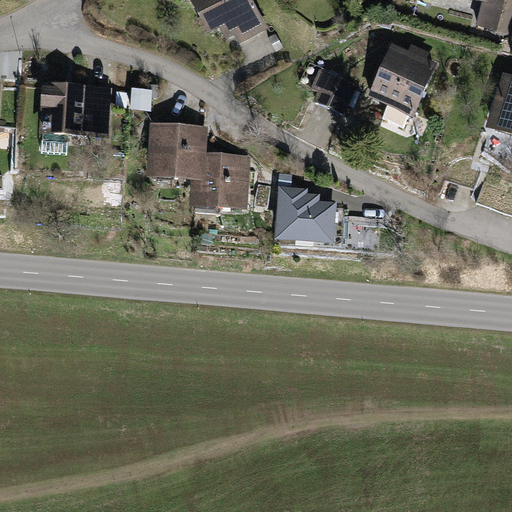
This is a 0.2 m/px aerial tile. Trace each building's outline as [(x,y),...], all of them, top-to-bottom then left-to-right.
[(251,0),(187,0),(209,38),(220,32),(227,45),(235,41),(240,49),(270,32),(253,3),(251,0)] [(455,0),(482,7),(476,29),(497,34),(505,0),(455,0)] [(276,37),(268,41),(276,54),(283,50),(276,37)] [(438,68),(392,48),(368,102),(414,122),(438,68)] [(358,88),(320,72),(311,91),(319,94),(314,105),(344,118),(358,88)] [(511,81),(504,78),(487,133),(511,140),(511,81)] [(111,92),(42,88),(39,147),(67,149),(68,141),(108,143),(111,92)] [(152,94),(131,93),(130,114),(151,115),(152,94)] [(207,132),(152,129),(149,183),(203,186),(205,156),(207,132)] [(454,152),(444,182),(474,192),(484,162),(454,152)] [(251,159),(205,156),(203,186),(201,213),(247,216),(251,159)] [(511,192),(485,183),(477,205),(511,217),(511,192)] [(308,192),(278,191),(274,249),(334,252),(336,207),(319,206),(320,199),(308,198),(308,192)]
